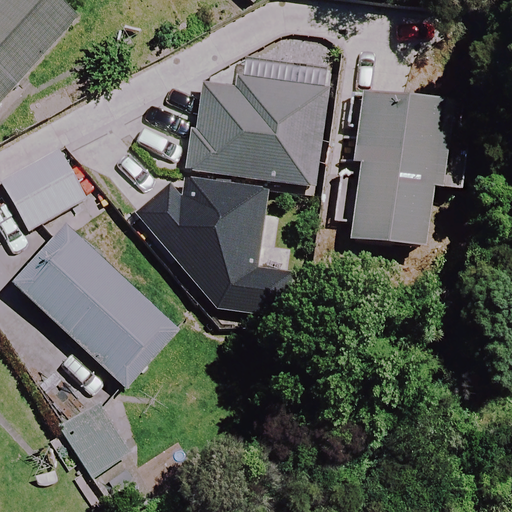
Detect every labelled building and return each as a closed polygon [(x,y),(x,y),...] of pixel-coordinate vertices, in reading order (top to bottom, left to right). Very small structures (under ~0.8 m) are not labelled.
[(51,0),(0,0),(0,107),(77,23),(51,0)] [(240,0),(253,12),(263,0),(240,0)] [(343,52),(274,28),(253,88),(323,111),(343,52)] [(284,115),(201,99),(187,170),(173,167),(163,219),(182,223),(178,244),(249,258),(260,199),(295,206),(305,157),(277,151),(284,115)] [(88,203),(61,155),(1,188),(29,237),(88,203)] [(176,341),(68,237),(16,292),(124,395),(176,341)] [(130,461),(97,408),(59,431),(91,484),(130,461)]
